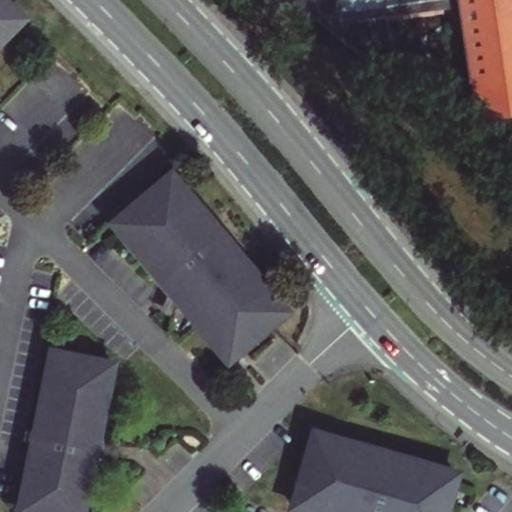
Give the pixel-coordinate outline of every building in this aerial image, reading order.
[(0,39),(21,18),(2,0),(0,0),(0,8),(0,10),(1,11),(1,13),(2,15),(2,17),(2,18),(2,20),(2,22),(2,24),(1,25),(1,27),(0,29),(0,30),(0,39)] [(458,6),(469,82),(511,75),(511,0),(282,0),(283,2),(296,18),(314,15),(331,31),(349,46),(369,59),(390,69),(383,17),(458,6)] [(472,105),(511,98),(511,75),(469,82),(472,105)] [(238,340),(274,308),(257,289),(265,283),(168,173),(112,222),(170,290),(179,300),(230,360),(244,347),(238,340)] [(238,340),(244,347),(288,309),(265,283),(257,289),(274,308),(238,340)] [(179,300),(170,290),(160,312),(171,319),(179,300)] [(113,364),(52,352),(42,398),(22,494),(53,501),(53,510),(60,510),(65,510),(71,511),(77,511),(80,511),(82,511),(93,465),(98,437),(113,364)] [(344,441),(313,432),(298,486),(305,488),(318,441),(342,448),(344,441)] [(98,437),(93,465),(103,464),(103,454),(103,440),(98,437)] [(298,486),(292,506),(311,511),(443,511),(454,473),(344,441),(342,448),(318,441),(305,488),(298,486)]
